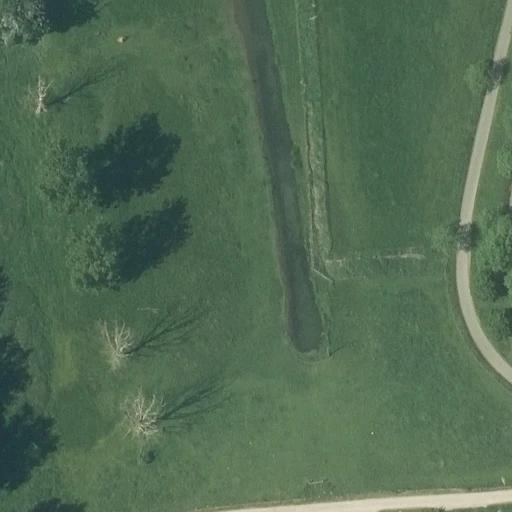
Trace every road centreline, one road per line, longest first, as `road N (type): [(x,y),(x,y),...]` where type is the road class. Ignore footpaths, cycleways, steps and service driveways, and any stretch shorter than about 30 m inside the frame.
road 1 (unclassified): [(511,2),(459,252),(461,297),(478,340),(511,378)]
road 2 (track): [(511,495),(313,511)]
